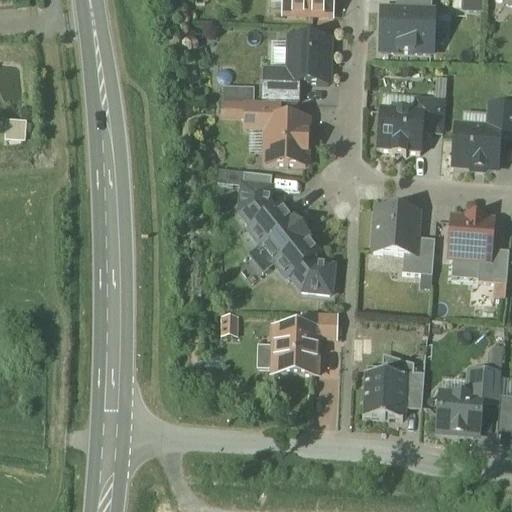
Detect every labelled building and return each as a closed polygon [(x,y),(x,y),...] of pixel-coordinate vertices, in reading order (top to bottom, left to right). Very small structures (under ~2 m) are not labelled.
[(284,0),(284,21),(330,22),(330,0),(284,0)] [(431,0),(395,0),(395,17),(431,18),(431,0)] [(395,17),(381,16),(379,58),(431,60),(433,18),(431,18),(395,17)] [(329,47),(289,45),(288,78),(287,90),(297,90),(327,91),(329,47)] [(288,78),(264,78),(263,109),(279,109),(297,110),(297,90),(287,90),(288,78)] [(445,106),(414,103),(413,117),(423,118),(421,140),(442,141),(445,106)] [(263,109),(245,108),(244,135),(266,136),(267,126),(278,126),(279,109),(263,109)] [(511,112),(489,111),(487,134),(498,135),(497,146),(511,146),(511,112)] [(413,117),(380,115),(376,157),(391,158),(391,161),(405,162),(405,159),(420,160),(421,140),(423,118),(413,117)] [(278,126),(267,126),(266,136),(265,171),(305,172),(306,127),(278,126)] [(487,134),(456,132),(453,172),(495,176),(497,146),(498,135),(487,134)] [(243,181),(240,209),(268,211),(271,184),(243,181)] [(268,211),(240,209),(239,221),(251,236),(248,239),(285,285),(289,282),(301,298),(330,301),(332,273),(316,272),(311,265),(317,260),(305,245),(307,244),(293,227),(291,228),(280,213),(273,218),(268,211)] [(417,220),(376,217),(372,259),(403,261),(414,262),(416,245),(417,220)] [(466,226),(452,225),(449,263),(479,265),(488,266),(489,256),(491,228),(482,228),(483,225),(467,224),(466,226)] [(434,247),(416,245),(414,262),(403,261),(401,280),(431,283),(434,247)] [(508,258),(489,256),(488,266),(479,265),(477,289),(495,290),(505,291),(508,258)] [(505,291),(495,290),(494,305),(504,305),(505,291)] [(336,323),(301,322),(301,335),(317,335),(317,345),(335,346),(336,323)] [(301,335),(274,334),(272,381),(315,382),(317,345),(317,335),(301,335)] [(500,381),(469,379),(467,403),(480,404),(479,412),(498,414),(499,404),(500,381)] [(423,381),(402,380),(402,383),(403,383),(402,416),(421,417),(423,381)] [(402,383),(363,381),(361,425),(402,427),(402,416),(403,383),(402,383)] [(467,403),(440,401),(437,438),(476,442),(479,412),(480,404),(467,403)] [(511,404),(499,404),(498,414),(496,440),(511,441),(511,404)]
